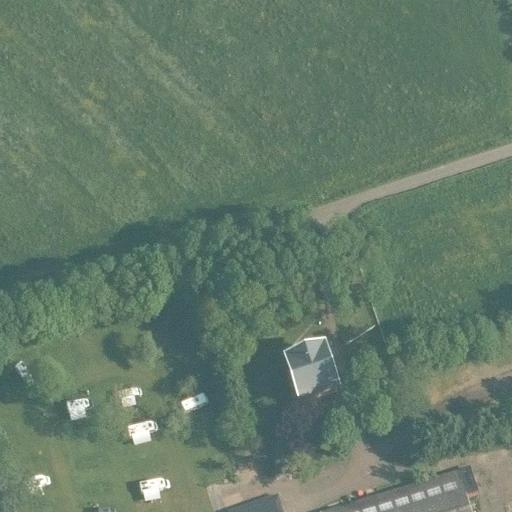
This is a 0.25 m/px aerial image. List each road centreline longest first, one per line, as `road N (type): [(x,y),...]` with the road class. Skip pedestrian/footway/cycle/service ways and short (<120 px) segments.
road 1 (residential): [(511,146),(0,311)]
road 2 (unknown): [(364,464),(434,437),(460,440),(473,451),(494,511)]
